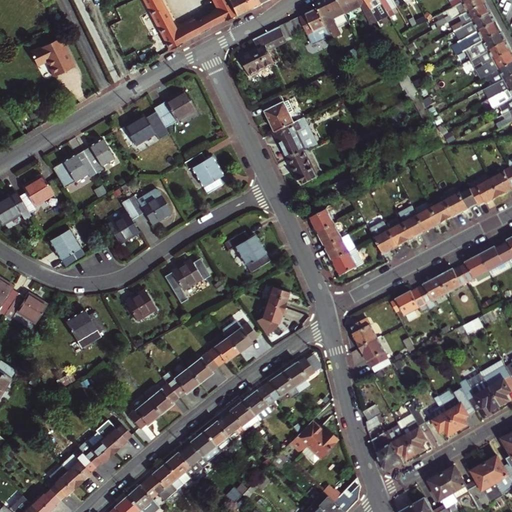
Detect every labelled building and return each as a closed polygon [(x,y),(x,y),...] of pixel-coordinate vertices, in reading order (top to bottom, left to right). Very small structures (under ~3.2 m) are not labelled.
[(144,0),(170,49),(202,32),(196,21),(195,19),(176,29),(160,0),(144,0)] [(236,14),(229,0),(214,0),(218,7),(210,12),(211,13),(203,17),(209,29),(236,14)] [(250,7),(246,0),(229,0),(236,14),(250,7)] [(334,18),(344,13),(337,0),(322,0),(315,3),(318,8),(325,22),(331,35),(333,38),(342,34),(334,18)] [(380,28),(377,22),(365,0),(337,0),(344,13),(361,6),(364,12),(367,12),(368,15),(365,17),(373,32),(380,28)] [(377,7),(383,3),(381,0),(365,0),(377,22),(383,19),(377,7)] [(387,0),(381,0),(383,3),(393,20),(397,17),(387,0)] [(408,7),(404,0),(398,0),(401,4),(402,4),(405,9),(408,7)] [(440,27),(459,16),(485,2),(484,0),(466,0),(462,2),(455,6),(458,10),(437,21),(440,27)] [(448,35),(451,34),(491,12),(485,2),(459,16),(462,21),(456,24),(456,26),(447,31),(448,35)] [(312,44),(331,35),(325,22),(318,8),(300,17),(305,29),(312,44)] [(470,31),(472,35),(496,22),(491,12),(451,34),(453,37),(459,34),(460,37),(470,31)] [(203,17),(196,21),(202,32),(209,29),(203,17)] [(280,26),(286,39),(305,29),(300,17),(299,17),(280,26)] [(469,48),(475,45),(501,31),(496,22),(472,35),(458,42),(460,45),(466,42),(468,40),(471,44),(468,46),(469,48)] [(287,42),(286,39),(280,26),(260,36),(267,51),(287,42)] [(475,45),(480,55),(507,41),(501,31),(475,45)] [(63,35),(31,50),(39,65),(47,61),(54,76),(77,65),(63,35)] [(248,75),(273,64),(267,51),(260,36),(252,40),(257,49),(240,57),(248,75)] [(487,63),(493,60),(511,50),(507,41),(480,55),(470,61),(473,67),(482,63),(484,65),(487,63)] [(499,71),(511,63),(511,50),(493,60),(499,71)] [(490,79),(494,86),(511,76),(511,63),(499,71),(485,78),(486,81),(490,79)] [(475,79),(484,74),(481,68),(472,73),(475,79)] [(490,100),(490,99),(511,87),(511,76),(494,86),(485,91),(490,100)] [(306,93),(321,86),(318,79),(303,87),(306,93)] [(418,95),(416,90),(412,84),(407,87),(413,97),(418,95)] [(495,108),(501,105),(511,99),(511,87),(490,99),(495,108)] [(183,90),(153,109),(165,128),(195,109),(183,90)] [(276,132),(302,119),(288,92),(287,92),(262,104),(275,132),(276,132)] [(433,119),(432,118),(427,109),(421,99),(418,95),(413,97),(410,99),(425,124),(433,119)] [(508,109),(509,112),(511,110),(511,99),(501,105),(504,111),(508,109)] [(500,128),(511,121),(511,110),(509,112),(508,112),(511,117),(506,119),(498,124),(500,128)] [(143,114),(124,127),(135,145),(155,133),(143,114)] [(306,150),(319,143),(306,117),(302,119),(276,132),(288,158),(306,150)] [(435,150),(445,145),(432,122),(423,127),(435,150)] [(442,136),(448,133),(443,124),(438,128),(442,136)] [(102,139),(82,151),(85,156),(96,173),(102,169),(100,166),(113,157),(102,139)] [(301,185),(317,177),(308,158),(310,157),(306,150),(288,158),(301,185)] [(205,160),(202,153),(187,162),(185,163),(189,169),(192,167),(207,193),(223,183),(220,177),(223,176),(212,156),(205,160)] [(96,173),(85,156),(79,160),(76,154),(51,168),(62,187),(86,172),(89,177),(96,173)] [(511,172),(510,168),(490,178),(500,196),(511,189),(511,172)] [(337,199),(367,185),(360,171),(330,186),(337,199)] [(24,192),(18,196),(28,212),(35,208),(33,205),(52,193),(40,175),(21,186),(24,192)] [(486,204),(500,196),(490,178),(470,189),(478,204),(478,205),(485,202),(486,204)] [(133,194),(127,198),(137,216),(144,212),(150,223),(170,213),(157,189),(153,188),(136,198),(133,194)] [(473,206),(478,204),(470,189),(465,191),(473,206)] [(453,217),(473,206),(465,191),(460,194),(460,193),(444,201),(453,217)] [(8,194),(0,198),(0,224),(0,225),(19,213),(23,219),(29,215),(28,212),(18,196),(16,193),(10,197),(8,194)] [(117,242),(136,231),(130,220),(137,216),(127,198),(119,202),(125,212),(106,223),(117,242)] [(439,224),(453,217),(444,201),(430,208),(439,224)] [(424,232),(439,224),(430,208),(416,216),(424,232)] [(318,232),(334,224),(327,209),(310,218),(318,232)] [(411,239),(424,232),(416,216),(402,222),(411,239)] [(397,246),(411,239),(402,222),(388,230),(397,246)] [(326,247),(342,238),(334,224),(318,232),(326,247)] [(271,260),(257,234),(252,236),(247,229),(229,239),(233,246),(237,244),(252,271),(271,260)] [(50,241),(65,268),(68,267),(84,257),(68,230),(50,241)] [(383,254),(397,246),(388,230),(374,237),(375,239),(383,254)] [(510,260),(511,258),(511,237),(508,240),(509,241),(502,245),(510,260)] [(333,261),(350,252),(342,238),(326,247),(333,261)] [(489,271),(510,260),(502,245),(496,248),(495,246),(480,254),(489,271)] [(356,249),(350,252),(333,261),(341,275),(358,267),(364,263),(356,249)] [(468,282),(489,271),(480,254),(467,261),(467,263),(460,267),(468,282)] [(189,258),(170,269),(180,288),(200,277),(189,258)] [(448,293),(468,282),(460,267),(454,270),(453,269),(439,276),(448,293)] [(433,301),(448,293),(439,276),(417,288),(425,301),(430,310),(436,306),(433,301)] [(0,308),(0,311),(5,315),(18,294),(11,289),(13,286),(0,277),(0,304),(2,305),(0,308)] [(267,303),(284,309),(290,293),(273,286),(267,303)] [(430,310),(425,301),(417,288),(396,299),(390,302),(396,312),(402,309),(406,316),(419,308),(422,314),(430,310)] [(142,289),(123,300),(135,320),(154,308),(142,289)] [(25,298),(18,294),(5,315),(13,319),(17,312),(35,323),(46,304),(28,293),(25,298)] [(284,309),(267,303),(262,318),(279,324),(284,309)] [(83,311),(64,321),(75,341),(95,330),(97,334),(104,330),(94,312),(87,317),(83,311)] [(224,334),(238,352),(251,341),(250,340),(257,335),(245,320),(239,325),(233,318),(220,328),(224,334)] [(359,348),(376,338),(365,318),(350,326),(354,333),(352,334),(359,348)] [(97,334),(95,330),(75,341),(78,347),(98,336),(97,334)] [(205,351),(217,366),(224,361),(225,362),(238,352),(224,334),(211,344),(212,346),(205,351)] [(372,367),(387,359),(376,338),(359,348),(366,362),(368,361),(372,367)] [(198,355),(185,366),(199,383),(212,373),(211,371),(217,366),(205,351),(199,356),(198,355)] [(313,355),(305,360),(314,372),(321,367),(313,355)] [(507,394),(511,390),(511,374),(507,366),(502,358),(481,370),(486,380),(501,405),(510,400),(507,394)] [(304,359),(297,364),(296,362),(282,371),(298,393),(308,386),(304,380),(314,372),(305,360),(304,359)] [(161,376),(179,397),(185,392),(186,393),(199,383),(185,366),(172,376),(168,371),(161,376)] [(0,394),(11,377),(0,369),(0,394)] [(298,393),(282,371),(269,381),(270,382),(263,387),(273,400),(279,396),(280,397),(287,393),(291,399),(298,393)] [(491,410),(501,405),(486,380),(472,388),(468,382),(461,386),(470,401),(476,411),(488,404),(491,410)] [(159,386),(146,396),(161,413),(173,404),(172,403),(179,397),(167,382),(160,388),(159,386)] [(254,416),(273,400),(263,387),(258,391),(256,390),(243,401),(254,416)] [(161,413),(146,396),(133,406),(135,408),(128,413),(140,428),(146,423),(147,424),(161,413)] [(449,434),(458,429),(441,400),(439,396),(433,399),(438,408),(432,412),(428,406),(420,411),(426,422),(433,418),(441,431),(446,429),(449,434)] [(467,424),(464,418),(476,411),(470,401),(463,405),(459,398),(449,403),(445,398),(441,400),(458,429),(467,424)] [(254,416),(243,401),(229,411),(230,412),(224,417),(234,431),(238,436),(258,420),(254,416)] [(378,416),(381,414),(375,405),(363,411),(369,422),(378,416)] [(427,439),(419,426),(426,422),(420,411),(419,410),(398,422),(399,424),(410,442),(416,453),(426,448),(422,442),(427,439)] [(402,462),(398,456),(385,432),(378,436),(374,427),(380,425),(378,416),(369,422),(366,423),(366,430),(373,447),(383,467),(386,471),(402,462)] [(238,436),(234,431),(224,417),(217,422),(217,421),(203,432),(220,453),(240,438),(238,436)] [(101,435),(116,451),(127,441),(126,440),(133,434),(120,420),(114,426),(106,419),(95,429),(101,435)] [(321,433),(310,422),(298,435),(290,444),(313,465),(335,441),(324,430),(321,433)] [(416,453),(410,442),(399,424),(385,432),(398,456),(404,453),(407,459),(416,453)] [(83,453),(96,467),(101,462),(102,464),(116,451),(101,435),(95,429),(76,446),(83,453)] [(185,449),(196,462),(203,456),(209,463),(220,453),(203,432),(191,442),(192,443),(185,449)] [(511,433),(503,439),(511,453),(511,454),(507,458),(510,463),(511,466),(511,433)] [(177,479),(182,484),(195,474),(201,468),(196,462),(185,449),(178,454),(177,453),(165,463),(177,479)] [(64,468),(79,484),(91,473),(90,472),(96,467),(83,453),(78,458),(76,456),(64,468)] [(503,494),(511,488),(511,466),(506,470),(504,466),(499,456),(486,464),(503,494)] [(41,480),(47,486),(60,500),(65,495),(66,496),(79,484),(64,468),(59,463),(41,480)] [(177,479),(165,463),(151,474),(152,476),(146,480),(158,494),(164,500),(182,484),(177,479)] [(504,496),(503,494),(486,464),(473,471),(478,479),(480,483),(474,486),(485,506),(504,496)] [(466,486),(467,485),(456,467),(443,474),(456,497),(469,490),(468,490),(466,486)] [(459,503),(456,497),(443,474),(430,481),(440,500),(442,499),(444,504),(447,508),(447,509),(459,503)] [(360,485),(357,477),(345,491),(341,494),(339,497),(334,502),(344,511),(346,511),(358,499),(360,485)] [(158,494),(146,480),(139,486),(138,485),(127,496),(140,511),(158,494)] [(329,483),(322,491),(334,502),(339,497),(341,494),(329,483)] [(29,502),(38,511),(50,511),(56,506),(55,504),(60,500),(47,486),(42,491),(41,491),(29,502)] [(480,509),(485,506),(474,486),(468,490),(469,490),(480,509)] [(254,492),(250,488),(249,489),(243,495),(247,499),(254,492)] [(312,501),(318,507),(323,511),(344,511),(334,502),(322,491),(312,501)] [(141,511),(140,511),(127,496),(115,507),(116,508),(111,511),(141,511)] [(440,511),(441,511),(439,511),(434,511),(433,510),(426,498),(413,505),(416,511),(440,511)] [(38,511),(29,502),(25,506),(26,506),(20,511),(38,511)]
